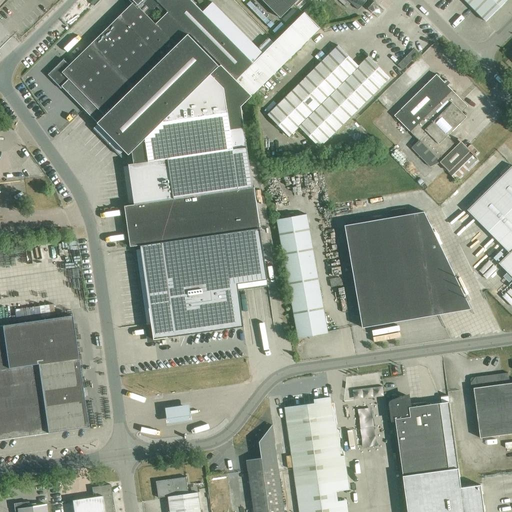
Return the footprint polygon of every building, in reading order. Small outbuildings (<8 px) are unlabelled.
[(132,0),(135,2),(70,66),(64,60),(48,76),(61,89),(62,88),(130,156),(133,153),(221,66),(252,97),(321,29),(305,14),(253,64),(190,0),(132,0)] [(261,0),(281,19),(299,0),(261,0)] [(337,0),(344,6),(348,1),(358,11),(367,2),(366,1),(367,0),(337,0)] [(508,0),(463,0),(486,22),(508,0)] [(375,2),(368,9),(372,13),(379,6),(375,2)] [(366,11),(361,17),(364,20),(369,15),(366,11)] [(390,79),(369,57),(359,67),(338,46),(268,116),(289,137),(299,128),(320,148),(390,79)] [(398,65),(403,70),(419,54),(415,49),(398,65)] [(135,205),(125,207),(131,247),(141,246),(141,250),(150,309),(154,340),(159,340),(168,338),(244,327),(239,290),(238,285),(268,280),(262,245),(254,188),(253,189),(242,107),(252,97),(221,66),(133,153),(134,159),(134,165),(131,165),(129,165),(129,167),(134,203),(135,205)] [(398,88),(403,90),(408,80),(399,75),(391,90),(396,92),(398,88)] [(462,113),(468,107),(437,75),(394,116),(410,132),(410,133),(419,142),(412,148),(433,170),(440,163),(449,172),(448,173),(457,181),(458,182),(476,165),(475,163),(478,159),(476,157),(468,148),(459,140),(454,144),(447,137),(467,118),(462,113)] [(511,166),(467,211),(510,254),(499,264),(508,273),(503,277),(509,283),(511,279),(511,166)] [(424,213),(345,226),(363,329),(399,322),(399,319),(434,313),(427,271),(445,262),(427,226),(430,224),(424,213)] [(328,332),(307,215),(277,220),(298,337),(328,332)] [(467,310),(445,262),(427,271),(434,313),(399,319),(399,322),(467,310)] [(0,440),(87,428),(71,316),(0,326),(0,440)] [(511,383),(510,384),(508,373),(475,378),(471,384),(471,390),(474,389),(480,439),(511,434),(511,383)] [(391,403),(391,405),(393,421),(395,420),(408,511),(484,511),(480,485),(461,488),(453,433),(449,402),(442,404),(426,406),(410,408),(408,397),(392,402),(391,403)] [(349,490),(348,481),(344,456),(338,457),(330,398),(314,400),(314,404),(285,408),(299,511),(348,511),(347,501),(338,502),(337,492),(349,490)] [(192,418),(190,404),(167,407),(169,422),(192,418)] [(253,511),(284,511),(272,426),(259,443),(261,459),(247,461),(253,511)] [(186,478),(156,481),(158,498),(168,497),(170,511),(200,511),(200,503),(198,496),(198,493),(192,494),(189,494),(186,478)] [(114,511),(110,485),(91,488),(93,498),(72,501),(73,511),(114,511)] [(28,502),(14,504),(14,511),(46,511),(46,505),(35,506),(35,504),(28,505),(28,502)]
